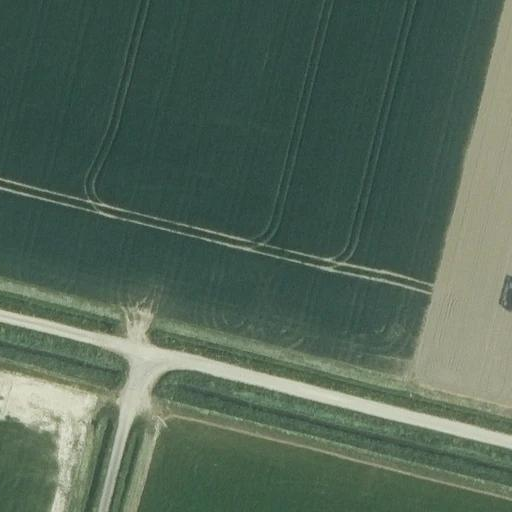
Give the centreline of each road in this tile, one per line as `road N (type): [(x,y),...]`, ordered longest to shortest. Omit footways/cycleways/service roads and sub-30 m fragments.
road 1 (unclassified): [(144,352),(511,441)]
road 2 (unclassified): [(103,511),(144,352)]
road 3 (unclassified): [(144,352),(0,317)]
